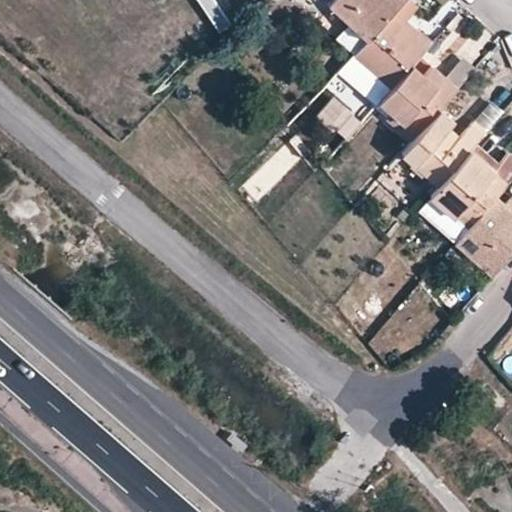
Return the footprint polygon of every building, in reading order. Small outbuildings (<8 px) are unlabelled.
[(217,0),(198,0),(221,34),(234,25),(217,0)] [(397,0),(329,0),(327,3),(365,37),(391,7),(397,0)] [(365,37),(352,52),(390,85),(409,63),(426,45),(402,25),(406,20),(391,7),(365,37)] [(406,20),(402,25),(426,45),(429,40),(406,20)] [(451,28),(444,49),(477,61),(485,40),(451,28)] [(391,109),(385,115),(411,137),(438,106),(450,92),(456,86),(431,64),(422,74),(409,63),(390,85),(379,98),(391,109)] [(379,98),(373,104),(385,115),(391,109),(379,98)] [(458,133),(449,143),(438,133),(447,123),(451,118),(438,106),(411,137),(400,150),(437,182),(473,142),(481,133),(469,122),(458,133)] [(447,123),(438,133),(449,143),(458,133),(447,123)] [(483,145),(493,154),(511,132),(502,124),(483,145)] [(485,153),(473,142),(437,182),(428,192),(466,225),(495,193),(507,180),(482,157),(485,153)] [(503,201),(495,193),(466,225),(459,234),(470,244),(465,249),(480,262),(484,257),(495,267),(511,247),(511,245),(509,243),(511,239),(511,195),(510,194),(503,201)] [(465,249),(470,244),(459,234),(454,239),(465,249)] [(484,257),(480,262),(491,271),(495,267),(484,257)] [(456,277),(443,298),(460,309),(473,288),(456,277)]
